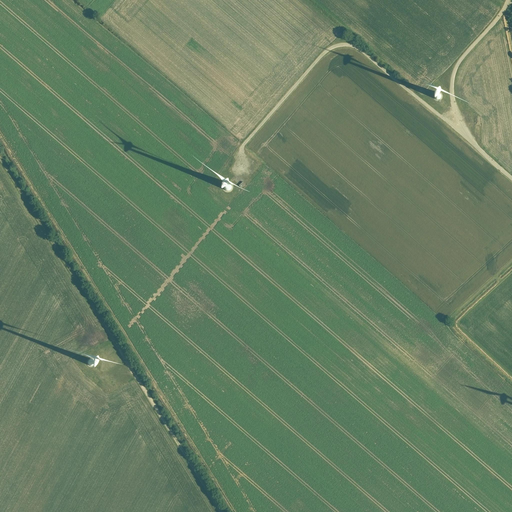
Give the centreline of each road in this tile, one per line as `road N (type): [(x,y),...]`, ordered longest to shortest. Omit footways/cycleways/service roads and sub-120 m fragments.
road 1 (track): [(0,156),(221,511)]
road 2 (track): [(479,150),(343,44),(324,54),(242,148)]
road 3 (track): [(511,178),(479,150),(453,90),(459,62),(509,0)]
